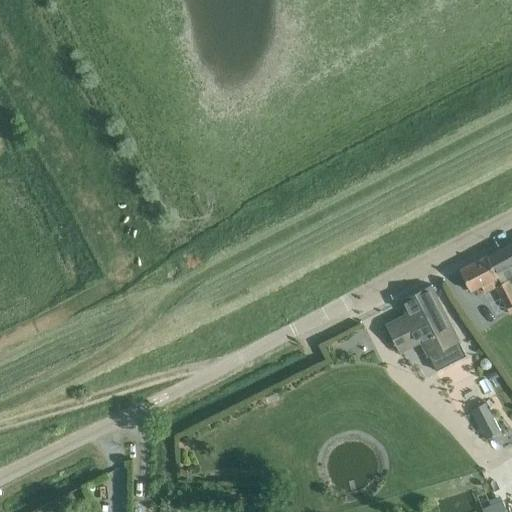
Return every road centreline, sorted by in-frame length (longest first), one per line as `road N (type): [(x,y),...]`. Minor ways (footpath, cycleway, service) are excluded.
road 1 (unclassified): [(0,479),(298,327)]
road 2 (residential): [(298,327),(511,221)]
road 3 (track): [(0,426),(145,383),(208,374)]
